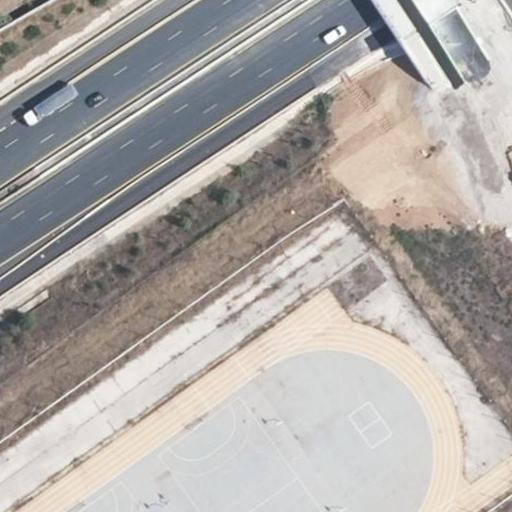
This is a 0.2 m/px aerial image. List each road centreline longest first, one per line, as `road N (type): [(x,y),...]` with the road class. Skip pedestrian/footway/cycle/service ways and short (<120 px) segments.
road 1 (motorway): [(0,252),(392,0)]
road 2 (motorway): [(231,0),(0,153)]
road 3 (tertiary): [(430,0),(511,121)]
